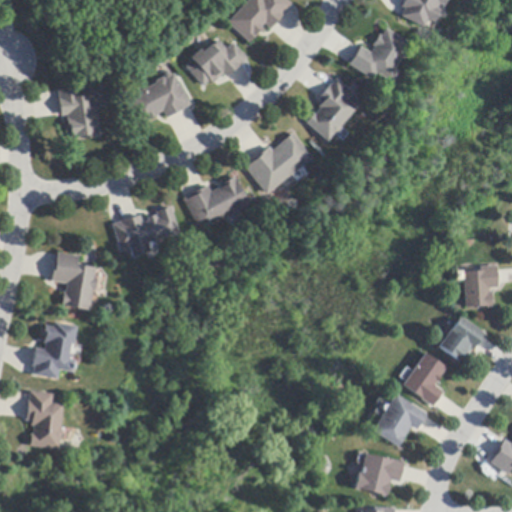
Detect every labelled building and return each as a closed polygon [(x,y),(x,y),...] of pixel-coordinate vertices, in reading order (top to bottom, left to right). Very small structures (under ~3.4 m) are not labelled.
[(284,0),(289,4),(291,6),(282,15),(283,16),(270,30),(269,30),(263,25),(260,28),(261,29),(256,35),(248,44),(226,24),(246,2),(248,0),(284,0)] [(444,0),(442,4),(441,7),(437,5),(435,9),(438,11),(436,15),(431,24),(425,21),(421,28),(398,17),(399,16),(402,9),(399,8),(400,5),(401,6),(403,0),(444,0)] [(405,49),(401,56),(392,70),(396,73),(389,84),(373,74),(369,80),(346,66),(347,64),(357,49),(358,48),(368,54),(372,47),(370,46),(371,44),(372,44),(376,37),(377,36),(379,37),(384,30),(408,45),(405,49)] [(244,62),(226,77),(225,79),(222,76),(212,85),(209,82),(202,88),(185,68),(192,62),(190,59),(200,50),(202,53),(211,46),(212,47),(218,41),(225,50),(232,44),(246,60),(244,62)] [(188,107),(182,110),(183,111),(180,112),(179,111),(167,118),(167,119),(166,119),(165,120),(161,113),(156,115),(157,117),(155,118),(154,117),(148,120),(148,121),(146,122),(145,121),(138,124),(125,100),(155,84),(155,81),(162,78),(164,79),(173,75),(189,106),(188,107)] [(339,126),(338,128),(339,130),(334,135),(332,135),(330,137),(325,142),(304,124),(312,115),(313,116),(318,110),(316,108),(319,105),(315,101),(317,99),(332,82),(334,80),(351,95),(346,101),(355,109),(339,126)] [(93,95),(99,136),(70,140),(70,137),(68,138),(66,119),(67,119),(66,116),(60,117),(60,116),(58,99),(57,93),(57,92),(78,89),(79,97),(93,95)] [(309,160),(293,173),(281,183),(264,196),(243,169),(245,167),(251,162),(250,160),(264,149),(267,148),(270,152),(281,143),(280,142),(290,135),(309,160)] [(194,224),(180,200),(183,199),(203,188),(205,186),(209,193),(218,188),(217,186),(232,178),(234,181),(233,181),(247,206),(235,212),(234,215),(228,218),(225,218),(209,226),(204,218),(194,224)] [(156,241),(146,244),(148,253),(147,253),(130,258),(128,249),(119,252),(110,225),(112,225),(118,223),(118,222),(135,217),(138,216),(141,224),(146,222),(145,219),(153,216),(154,220),(156,219),(154,213),(169,208),(177,234),(156,241)] [(91,292),(87,312),(63,307),(62,309),(59,308),(59,305),(60,306),(62,296),(61,296),(61,293),(64,294),(65,285),(49,282),(49,280),(49,279),(50,279),(52,262),(55,263),(55,256),(56,254),(77,258),(75,266),(93,269),(92,279),(95,280),(93,293),(91,292)] [(495,272),(496,284),(497,289),(487,290),(488,293),(491,293),(492,308),(486,309),(486,307),(464,309),(461,274),(478,272),(478,268),(495,267),(495,272)] [(481,338),(474,348),(472,351),(470,350),(466,356),(463,354),(457,363),(455,361),(437,348),(448,332),(449,332),(459,317),(483,334),(481,338)] [(55,381),(31,376),(31,375),(33,368),(30,367),(33,351),(34,349),(43,351),(44,345),(41,344),(43,338),(41,338),(43,326),(52,328),(53,324),(75,328),(71,346),(69,346),(67,357),(68,359),(68,361),(73,362),(71,374),(57,371),(55,381)] [(440,396),(433,406),(431,409),(419,400),(420,399),(402,386),(424,354),(445,369),(433,386),(442,393),(440,396)] [(58,441),(57,449),(57,451),(28,447),(28,445),(29,445),(30,438),(29,438),(29,435),(31,435),(32,427),(29,427),(29,424),(30,424),(30,422),(24,422),(24,419),(25,420),(25,419),(27,405),(26,405),(26,402),(27,403),(28,396),(28,393),(51,395),(50,405),(62,406),(59,431),(60,433),(59,439),(58,441)] [(423,419),(417,429),(415,432),(410,428),(397,449),(371,433),(375,426),(382,415),(394,396),(426,415),(423,419)] [(511,468),(507,476),(490,464),(490,463),(494,458),(493,457),(503,442),(504,441),(510,445),(511,442),(511,468)] [(403,464),(402,467),(399,480),(398,484),(389,482),(385,499),(381,498),(381,496),(359,490),(359,492),(353,490),(358,474),(360,475),(365,455),(389,462),(389,460),(403,464)]
